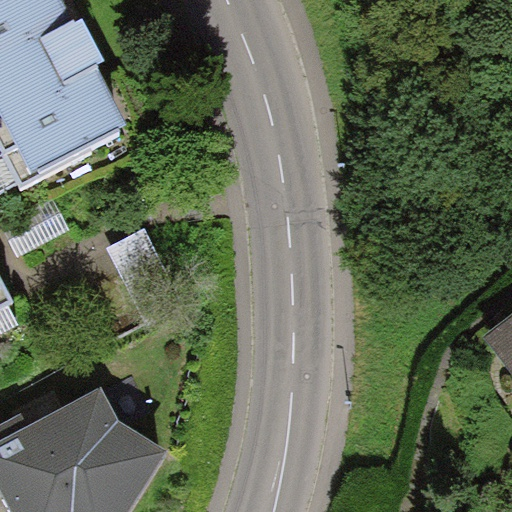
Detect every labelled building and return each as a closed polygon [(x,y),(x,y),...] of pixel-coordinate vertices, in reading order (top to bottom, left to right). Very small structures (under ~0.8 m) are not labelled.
[(0,0),(0,147),(22,188),(121,135),(91,79),(102,73),(78,26),(66,33),(48,0),(0,0)] [(0,317),(16,309),(0,278),(0,317)] [(511,329),(500,338),(511,355),(511,329)] [(25,419),(0,431),(0,475),(22,511),(128,511),(165,454),(117,424),(103,394),(32,429),(25,419)] [(0,511),(14,511),(0,485),(0,511)]
